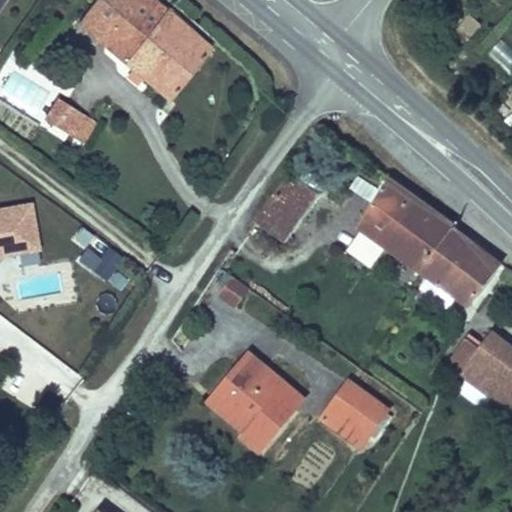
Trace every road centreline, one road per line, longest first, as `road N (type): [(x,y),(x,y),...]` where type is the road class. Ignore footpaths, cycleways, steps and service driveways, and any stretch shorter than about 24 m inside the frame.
road 1 (residential): [(18,511),(198,251),(343,60)]
road 2 (tertiary): [(343,60),(511,209)]
